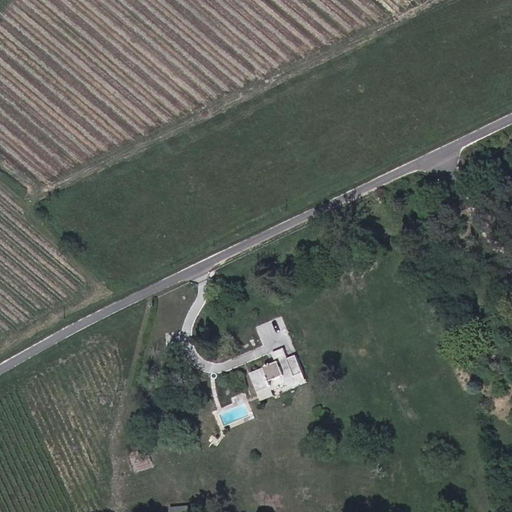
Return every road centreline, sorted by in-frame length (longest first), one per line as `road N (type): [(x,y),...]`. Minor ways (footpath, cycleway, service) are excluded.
road 1 (unclassified): [(511,122),(0,371)]
road 2 (unknown): [(451,151),(511,255)]
